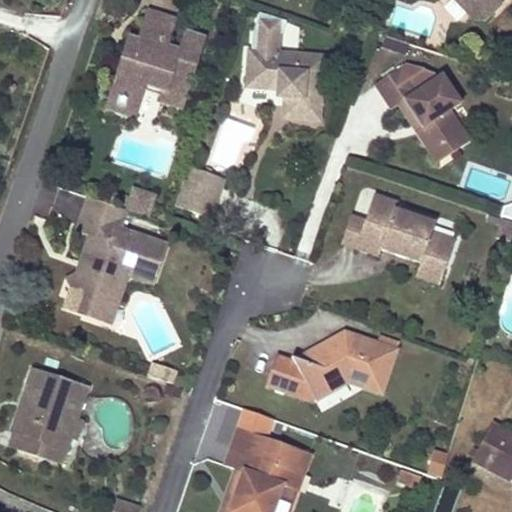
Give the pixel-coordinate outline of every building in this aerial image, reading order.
[(456,0),(471,14),(480,14),(493,1),(493,0),(456,0)] [(172,18),(144,8),(133,40),(136,41),(131,56),(124,54),(119,70),(115,68),(104,98),(133,107),(141,82),(157,87),(182,96),(201,37),(182,31),(175,48),(163,44),(172,18)] [(256,12),(255,15),(254,30),(251,29),(249,46),(245,46),(242,87),(279,89),(277,114),(316,116),(320,52),(274,48),(276,18),(256,12)] [(136,41),(133,40),(129,39),(124,54),(131,56),(136,41)] [(418,88),(403,65),(375,82),(390,107),(397,103),(404,98),(423,126),(415,132),(430,155),(444,145),(450,153),(467,143),(448,111),(463,102),(444,72),(418,88)] [(153,100),(178,108),(182,96),(157,87),(153,100)] [(101,107),(130,117),(133,107),(104,98),(101,107)] [(423,126),(404,98),(397,103),(415,132),(423,126)] [(444,145),(430,155),(436,162),(450,153),(444,145)] [(183,166),(180,176),(215,188),(218,179),(183,166)] [(180,176),(170,204),(205,216),(215,188),(180,176)] [(150,198),(130,192),(124,210),(143,217),(150,198)] [(366,217),(356,248),(380,255),(383,247),(422,261),(446,268),(457,237),(434,229),(436,218),(397,206),(398,199),(375,193),(366,217)] [(124,210),(83,196),(72,232),(88,237),(79,261),(86,264),(82,273),(75,275),(67,278),(70,288),(63,308),(95,319),(100,304),(110,306),(121,278),(126,275),(147,283),(160,245),(118,230),(124,210)] [(366,217),(350,211),(340,241),(356,248),(366,217)] [(86,264),(79,261),(75,275),(82,273),(86,264)] [(446,268),(422,261),(417,275),(442,282),(446,268)] [(110,306),(100,304),(95,319),(104,322),(110,306)] [(300,346),(290,343),(294,351),(290,353),(275,348),(265,376),(310,391),(314,389),(347,373),(383,386),(396,343),(344,325),(340,339),(332,338),(316,340),(300,346)] [(149,356),(145,367),(167,374),(171,364),(149,356)] [(89,380),(33,362),(23,392),(32,394),(24,418),(19,416),(10,442),(40,452),(43,445),(66,453),(72,434),(78,413),(89,380)] [(78,413),(72,434),(79,436),(85,415),(78,413)] [(511,426),(497,417),(474,452),(511,475),(511,426)] [(305,471),(313,450),(240,422),(225,459),(237,465),(230,483),(240,486),(233,506),(224,503),(220,511),(275,511),(287,479),(278,476),(282,463),(305,471)] [(43,445),(40,452),(63,460),(66,453),(43,445)] [(426,473),(441,479),(449,456),(434,450),(426,473)] [(424,466),(403,459),(400,470),(421,477),(424,466)] [(305,471),(282,463),(278,476),(287,479),(301,484),(305,471)] [(240,486),(230,483),(224,503),(233,506),(240,486)] [(115,500),(111,511),(140,511),(142,507),(115,500)]
